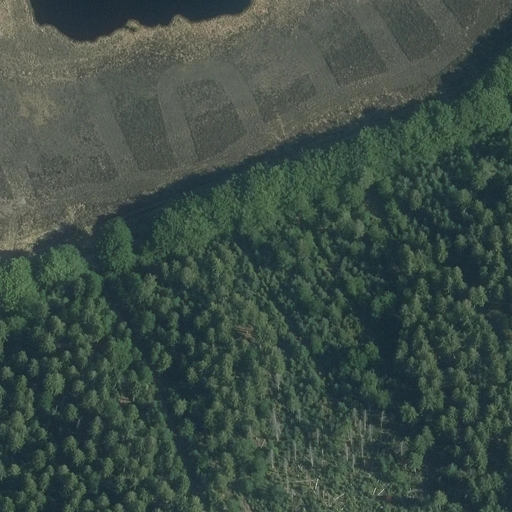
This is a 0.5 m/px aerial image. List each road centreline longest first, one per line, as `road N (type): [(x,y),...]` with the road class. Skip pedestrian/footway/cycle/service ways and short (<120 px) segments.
road 1 (track): [(84,255),(469,116)]
road 2 (track): [(84,255),(156,384),(199,511)]
